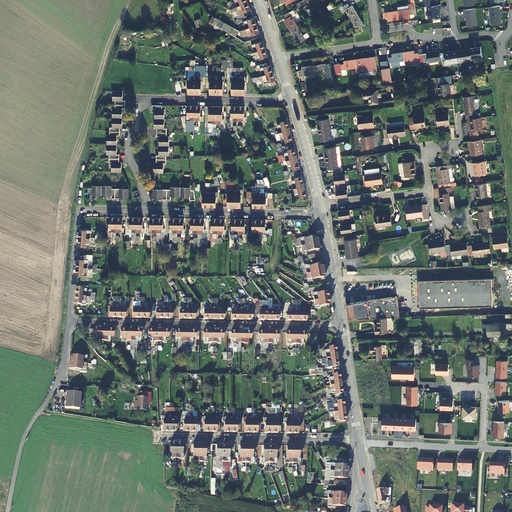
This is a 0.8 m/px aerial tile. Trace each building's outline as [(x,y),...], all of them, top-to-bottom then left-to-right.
[(296,3),(297,9),(307,7),(305,1),(296,3)] [(237,7),(235,8),(238,16),(239,18),(246,15),(245,13),(251,10),(247,3),(237,7)] [(351,19),(358,15),(352,6),(353,5),(352,5),(350,7),(348,3),(339,9),(340,10),(344,7),(351,19)] [(409,9),(398,11),(399,19),(410,17),(411,17),(410,17),(413,17),(414,15),(412,3),(408,4),(408,5),(409,9)] [(437,5),(427,6),(428,19),(440,18),(439,9),(441,9),(440,5),(437,5)] [(500,23),(498,6),(487,7),(490,24),(500,23)] [(399,19),(398,11),(384,13),(384,8),(382,8),(383,18),(387,18),(388,21),(388,20),(399,19)] [(475,9),(464,10),(466,26),(477,25),(475,9)] [(285,20),(290,30),(297,25),(292,17),(296,15),(293,10),(285,15),(287,18),(284,20),(285,20)] [(364,25),(358,15),(351,19),(358,31),(354,34),(355,35),(363,30),(361,27),(364,25)] [(210,22),(229,34),(233,27),(213,17),(210,22)] [(257,26),(254,18),(248,21),(248,20),(244,22),(245,25),(247,29),(257,26)] [(305,37),(303,35),(297,25),(290,30),(296,39),(296,40),(299,38),(301,41),(309,36),(308,35),(305,37)] [(247,29),(240,32),(242,36),(245,35),(246,37),(248,36),(249,37),(253,36),(254,35),(259,33),(257,26),(247,29)] [(265,50),(262,42),(256,44),(256,43),(252,45),(253,49),(253,48),(255,53),(265,50)] [(480,47),(470,49),(471,49),(472,59),(482,57),(480,47)] [(472,59),(471,49),(456,51),(458,63),(472,60),(472,59)] [(265,50),(255,53),(256,56),(257,61),(261,59),(267,57),(265,50)] [(414,50),(403,52),(404,60),(405,65),(420,63),(419,53),(415,53),(414,50)] [(439,50),(426,53),(423,54),(424,62),(428,62),(428,63),(441,61),(439,50)] [(456,51),(443,53),(445,65),(458,63),(456,51)] [(389,63),(404,60),(403,52),(392,54),(392,57),(388,57),(389,63)] [(356,68),(357,73),(377,70),(375,56),(355,59),(356,68)] [(334,63),(335,74),(342,73),(341,70),(346,69),(352,68),(353,75),(357,74),(357,73),(356,68),(355,59),(344,61),(344,64),(341,65),(340,63),(334,63)] [(325,72),(326,74),(326,77),(330,76),(329,66),(325,67),(325,64),(324,64),(313,65),(315,74),(319,73),(325,72)] [(315,74),(313,65),(302,67),(302,70),(298,71),(300,81),(301,80),(301,76),(315,74)] [(273,73),(270,66),(264,68),(264,67),(260,69),(261,72),(262,76),(273,73)] [(381,69),(383,85),(391,84),(388,67),(381,69)] [(273,73),(262,76),(264,80),(263,80),(265,84),(269,83),(270,86),(276,84),(273,73)] [(195,94),(195,77),(191,76),(187,76),(187,81),(189,81),(189,93),(195,94)] [(195,94),(202,94),(202,81),(203,81),(203,76),(200,76),(199,77),(195,77),(195,94)] [(217,94),(217,77),(213,77),(213,76),(209,76),(209,81),(211,81),(210,94),(217,94)] [(217,94),(223,94),(224,81),(226,81),(226,76),(222,76),(222,77),(217,77),(217,94)] [(239,95),(239,77),(235,77),(229,76),(229,81),(233,81),(233,94),(239,95)] [(451,83),(450,76),(436,78),(438,89),(439,89),(440,95),(451,94),(449,83),(451,83)] [(378,102),(377,97),(376,90),(361,92),(362,98),(369,97),(370,104),(378,103),(378,102)] [(125,105),(125,101),(123,101),(123,91),(113,91),(113,101),(115,101),(115,105),(125,105)] [(476,112),(473,94),(464,95),(466,113),(476,112)] [(113,118),(123,119),(123,109),(125,109),(125,105),(115,105),(115,109),(113,109),(113,118)] [(153,106),(153,110),(155,110),(155,120),(165,120),(165,110),(162,110),(162,106),(153,106)] [(194,107),(188,107),(188,119),(186,119),(186,124),(194,124),(194,107)] [(194,107),(194,124),(197,124),(202,125),(202,119),(200,119),(200,107),(194,107)] [(216,107),(216,124),(221,124),(221,125),(225,125),(225,119),(222,119),(222,107),(216,107)] [(238,108),(232,107),(232,120),(230,120),(230,125),(234,125),(234,124),(238,124),(238,108)] [(238,108),(238,124),(242,124),(242,125),(246,125),(246,120),(244,120),(244,108),(238,108)] [(450,126),(448,114),(436,116),(438,126),(446,125),(446,127),(450,126)] [(423,115),(408,117),(410,129),(414,128),(414,130),(419,130),(419,128),(425,127),(423,115)] [(359,128),(374,126),(373,116),(358,118),(359,128)] [(123,119),(113,118),(113,129),(110,129),(110,132),(120,132),(120,129),(123,129),(123,119)] [(481,118),(469,119),(470,126),(469,126),(471,141),(479,140),(478,131),(483,131),(481,118)] [(318,131),(330,130),(328,119),(317,121),(318,128),(317,128),(318,131)] [(157,133),(167,133),(167,130),(165,130),(165,120),(155,120),(155,129),(157,129),(157,133)] [(290,131),(287,121),(284,122),(281,122),(281,124),(277,125),(278,129),(279,133),(290,131)] [(392,138),(397,138),(397,136),(400,136),(406,135),(404,125),(387,127),(388,137),(392,137),(392,138)] [(330,130),(318,131),(318,135),(319,135),(320,141),(331,140),(330,130)] [(290,131),(279,133),(280,138),(281,141),(285,140),(286,142),(292,140),(290,131)] [(157,133),(157,137),(159,137),(159,146),(169,147),(170,137),(167,137),(167,133),(157,133)] [(374,135),(361,136),(362,148),(373,147),(372,139),(374,139),(374,135)] [(117,145),(118,136),(110,136),(107,136),(107,145),(117,145)] [(483,154),(481,139),(479,140),(471,141),(469,141),(471,155),(483,154)] [(120,159),(120,155),(117,155),(117,145),(107,145),(107,155),(110,155),(110,159),(120,159)] [(169,147),(159,146),(159,156),(157,156),(157,160),(167,160),(167,156),(169,156),(169,147)] [(325,160),(337,158),(336,148),(325,149),(326,155),(325,156),(325,160)] [(297,158),(294,149),(288,150),(288,152),(284,153),(285,157),(286,157),(287,161),(297,158)] [(297,158),(287,161),(288,165),(287,165),(288,169),(292,168),(293,170),(299,168),(297,158)] [(337,158),(325,160),(326,163),(327,163),(327,170),(338,168),(337,158)] [(120,159),(110,159),(110,162),(112,163),(112,173),(122,173),(122,163),(120,163),(120,159)] [(157,163),(154,163),(154,173),(164,173),(164,164),(167,164),(167,160),(157,160),(157,163)] [(416,165),(415,161),(413,161),(403,162),(403,163),(400,163),(399,165),(400,173),(405,172),(405,177),(416,176),(415,165),(416,165)] [(486,174),(484,161),(472,163),(473,169),(474,169),(474,176),(486,174)] [(448,168),(452,168),(452,164),(437,167),(439,184),(450,183),(450,178),(448,168)] [(367,186),(381,184),(380,174),(365,176),(367,186)] [(217,177),(219,184),(227,182),(225,175),(217,177)] [(336,184),(336,188),(344,187),(344,183),(346,183),(345,175),(334,177),(335,184),(336,184)] [(304,186),(302,176),(295,178),(295,180),(291,181),(292,185),(293,184),(294,189),(304,186)] [(488,197),(486,183),(476,185),(477,194),(476,194),(477,198),(488,197)] [(102,196),(103,186),(93,186),(93,188),(89,188),(89,198),(93,198),(93,196),(102,196)] [(103,186),(102,196),(112,196),(111,199),(115,199),(115,189),(112,189),(112,186),(103,186)] [(304,186),(294,189),(295,193),(294,193),(296,197),(300,196),(300,198),(306,196),(304,186)] [(168,190),(167,200),(171,200),(171,198),(181,198),(181,188),(171,187),(171,190),(168,190)] [(344,187),(336,188),(337,191),(336,191),(337,199),(348,197),(347,189),(344,190),(344,187)] [(181,188),(181,198),(190,198),(190,200),(195,200),(194,191),(190,190),(191,188),(181,188)] [(115,189),(115,199),(129,199),(129,189),(115,189)] [(167,200),(168,190),(154,190),(153,200),(167,200)] [(235,208),(235,190),(230,190),(226,190),(226,194),(228,195),(228,207),(235,208)] [(235,208),(241,208),(241,195),(243,195),(243,190),(239,190),(235,190),(235,208)] [(210,207),(210,193),(206,193),(206,192),(202,192),(202,197),(203,197),(203,207),(210,207)] [(210,207),(216,207),(216,197),(218,197),(218,192),(214,192),(214,193),(210,193),(210,207)] [(440,194),(442,210),(452,209),(450,197),(449,192),(442,193),(440,194)] [(260,208),(260,193),(255,193),(252,193),(252,198),(253,198),(253,208),(260,208)] [(264,193),(260,193),(260,208),(266,208),(266,198),(268,198),(268,193),(265,193),(264,193)] [(493,211),(492,204),(479,206),(480,211),(479,212),(481,228),(492,226),(490,211),(493,211)] [(410,205),(405,206),(407,219),(424,217),(422,205),(410,207),(410,205)] [(341,223),(348,222),(348,219),(351,218),(350,210),(339,212),(340,220),(340,219),(341,223)] [(377,227),(387,226),(385,216),(382,216),(381,215),(375,216),(377,227)] [(117,218),(111,218),(110,228),(109,228),(109,233),(112,233),(112,232),(116,232),(117,218)] [(117,218),(116,232),(121,232),(121,233),(125,233),(125,228),(123,228),(123,218),(117,218)] [(137,218),(131,218),(130,228),(129,228),(129,233),(132,233),(132,232),(137,232),(137,218)] [(158,219),(151,218),(151,228),(149,228),(149,230),(149,233),(153,233),(157,233),(158,219)] [(157,233),(160,233),(161,233),(166,234),(166,229),(164,229),(164,219),(158,219),(157,233)] [(178,219),(171,219),(171,229),(170,229),(170,233),(173,233),(178,233),(178,219)] [(178,219),(178,233),(182,233),(182,234),(186,234),(186,229),(184,229),(184,219),(178,219)] [(198,219),(192,219),(192,229),(190,229),(190,234),(194,234),(198,234),(198,219)] [(198,219),(198,234),(202,234),(206,234),(207,230),(205,230),(205,219),(198,219)] [(219,220),(212,220),(212,229),(211,229),(210,235),(214,235),(214,234),(218,234),(219,220)] [(219,220),(218,234),(223,234),(223,235),(227,235),(227,230),(225,230),(225,220),(219,220)] [(239,220),(233,220),(233,230),(231,230),(231,234),(234,234),(239,234),(239,220)] [(239,220),(239,234),(243,234),(243,235),(247,235),(247,230),(245,230),(245,220),(239,220)] [(259,221),(253,220),(253,230),(252,230),(251,235),(255,235),(255,234),(259,234),(259,221)] [(259,221),(259,234),(263,235),(267,235),(267,230),(265,230),(266,221),(259,221)] [(349,225),(348,222),(341,223),(341,226),(342,234),(353,232),(352,225),(349,225)] [(81,238),(90,238),(91,235),(92,230),(87,230),(81,230),(80,238),(81,238)] [(509,247),(508,236),(493,238),(494,249),(509,247)] [(317,244),(316,237),(303,240),(303,239),(299,240),(299,243),(300,243),(301,247),(317,244)] [(81,238),(80,238),(79,245),(90,246),(91,241),(90,241),(90,238),(81,238)] [(345,250),(357,248),(356,239),(344,241),(345,250)] [(442,257),(446,256),(444,239),(441,239),(441,241),(429,242),(430,253),(442,252),(442,257)] [(163,254),(171,254),(171,244),(164,243),(163,254)] [(450,243),(450,244),(451,255),(451,256),(468,253),(467,243),(460,244),(454,244),(454,243),(450,243)] [(473,255),(491,253),(490,243),(472,245),(473,255)] [(317,244),(301,247),(302,251),(301,251),(302,255),(306,254),(306,253),(319,250),(317,244)] [(358,257),(357,248),(345,250),(346,259),(358,257)] [(78,267),(87,268),(88,265),(89,260),(84,259),(84,260),(78,259),(77,267),(78,267)] [(323,272),(322,265),(309,268),(309,266),(304,267),(305,271),(306,271),(306,275),(323,272)] [(77,267),(77,275),(83,275),(83,276),(87,276),(88,271),(87,270),(87,268),(78,267),(77,267)] [(323,272),(306,275),(307,278),(306,278),(307,283),(312,282),(311,280),(324,278),(323,272)] [(494,279),(419,282),(420,309),(493,307),(492,292),(494,292),(494,279)] [(75,296),(85,297),(85,294),(86,294),(86,289),(82,289),(76,289),(75,296)] [(328,299),(327,293),(317,294),(317,293),(312,294),(313,297),(314,301),(328,299)] [(75,296),(74,304),(85,305),(85,300),(85,297),(75,296)] [(359,303),(346,305),(349,319),(349,320),(349,321),(364,319),(373,319),(378,319),(387,319),(400,318),(399,314),(397,297),(359,303)] [(328,299),(314,301),(314,305),(314,309),(319,309),(318,307),(329,306),(328,299)] [(268,311),(268,305),(268,302),(263,302),(263,303),(254,303),(254,310),(258,310),(258,321),(268,321),(268,311)] [(187,319),(194,320),(194,313),(195,313),(195,309),(194,309),(194,305),(191,305),(191,309),(187,309),(187,319)] [(117,318),(117,308),(112,308),(109,308),(109,311),(109,312),(109,318),(117,318)] [(117,318),(124,318),(124,312),(125,312),(125,308),(121,308),(117,308),(117,318)] [(140,308),(136,308),(132,308),(132,312),(132,318),(140,318),(140,308)] [(140,318),(148,319),(148,313),(148,308),(144,308),(144,309),(140,308),(140,318)] [(163,319),(163,309),(159,309),(155,308),(155,312),(155,319),(163,319)] [(163,319),(171,319),(171,313),(172,313),(172,309),(167,309),(163,309),(163,319)] [(187,319),(187,309),(183,309),(179,309),(178,313),(179,313),(179,319),(187,319)] [(213,320),(213,309),(209,309),(205,309),(205,313),(203,313),(203,320),(213,320)] [(213,320),(223,320),(223,314),(221,314),(221,309),(218,309),(218,310),(213,309),(213,320)] [(240,320),(241,310),(237,310),(237,309),(232,309),(232,314),(230,314),(230,320),(240,320)] [(240,320),(250,321),(250,314),(249,314),(249,310),(244,310),(241,310),(240,320)] [(268,321),(278,321),(278,315),(276,315),(276,310),(272,310),(272,311),(268,311),(268,321)] [(295,321),(295,311),(291,311),(291,310),(287,310),(287,315),(286,315),(286,321),(295,321)] [(295,321),(306,321),(306,314),(304,314),(304,311),(300,311),(295,311),(295,321)] [(388,333),(387,319),(378,319),(378,327),(376,327),(376,333),(388,333)] [(486,326),(486,331),(487,338),(506,338),(506,325),(486,326)] [(103,330),(89,330),(89,336),(94,337),(94,341),(98,341),(103,341),(103,330)] [(103,330),(103,341),(106,341),(110,341),(110,337),(112,337),(112,330),(103,330)] [(130,331),(120,330),(120,337),(122,337),(122,341),(126,342),(126,341),(130,341),(130,331)] [(130,331),(130,341),(134,341),(134,342),(138,342),(138,337),(140,337),(140,331),(130,331)] [(158,331),(148,331),(148,337),(150,337),(150,342),(153,342),(157,342),(158,331)] [(158,331),(157,342),(161,342),(165,342),(165,338),(167,338),(167,331),(158,331)] [(185,332),(175,331),(174,338),(176,338),(176,343),(180,343),(180,342),(185,342),(185,332)] [(185,332),(185,342),(189,342),(189,343),(193,343),(193,338),(195,338),(195,332),(185,332)] [(213,332),(202,332),(202,338),(204,338),(204,343),(208,343),(208,342),(212,343),(213,332)] [(213,332),(212,343),(217,343),(220,343),(220,339),(222,339),(222,332),(213,332)] [(240,332),(230,332),(230,339),(232,339),(232,344),(236,344),(236,343),(240,343),(240,332)] [(240,332),(240,343),(244,343),(244,344),(248,344),(248,339),(250,339),(250,333),(240,332)] [(268,333),(257,333),(257,339),(260,339),(259,344),(263,344),(267,344),(268,333)] [(268,333),(267,344),(271,344),(275,344),(276,340),(277,340),(277,333),(268,333)] [(295,334),(285,334),(285,340),(287,340),(287,345),(291,345),(291,344),(295,344),(295,334)] [(295,334),(295,344),(299,344),(299,345),(303,345),(303,340),(305,340),(305,334),(295,334)] [(381,360),(381,346),(371,346),(371,353),(373,353),(374,360),(381,360)] [(336,357),(335,347),(328,348),(328,350),(324,351),(325,354),(326,359),(336,357)] [(70,363),(86,364),(86,360),(87,360),(87,356),(82,355),(82,357),(70,356),(69,363),(70,363)] [(336,357),(326,359),(326,363),(327,369),(338,367),(336,357)] [(497,360),(496,377),(507,378),(508,361),(497,360)] [(474,361),(466,361),(466,365),(468,365),(468,377),(479,377),(479,370),(480,370),(480,365),(474,365),(474,361)] [(69,363),(68,369),(81,370),(81,372),(86,372),(86,368),(86,364),(70,363),(69,363)] [(449,364),(436,364),(436,374),(444,374),(444,375),(448,375),(449,364)] [(340,385),(339,375),(332,376),(332,377),(328,378),(328,382),(329,381),(330,387),(340,385)] [(507,382),(496,381),(496,394),(506,395),(507,382)] [(340,385),(330,387),(330,390),(329,390),(330,394),(334,393),(335,395),(342,394),(340,385)] [(418,386),(407,386),(407,405),(418,405),(418,386)] [(64,409),(78,410),(80,394),(66,393),(65,398),(64,403),(64,409)] [(152,395),(141,393),(140,398),(137,398),(137,405),(135,405),(134,411),(147,412),(147,406),(148,399),(151,399),(152,395)] [(449,399),(441,399),(440,409),(453,410),(453,398),(449,398),(449,399)] [(509,400),(498,400),(498,404),(499,404),(500,411),(510,411),(509,400)] [(344,412),(343,402),(336,403),(336,405),(332,406),(332,410),(333,410),(333,413),(344,412)] [(464,405),(463,417),(476,417),(476,407),(471,406),(468,406),(468,405),(464,405)] [(344,412),(333,413),(334,418),(333,418),(334,422),(338,421),(338,423),(343,423),(345,422),(344,412)] [(169,432),(169,418),(165,418),(160,418),(160,422),(162,422),(162,432),(169,432)] [(169,432),(175,432),(175,422),(177,422),(177,418),(173,418),(169,418),(169,432)] [(189,433),(189,418),(185,418),(181,418),(181,422),(183,422),(182,432),(189,433)] [(189,433),(195,433),(195,423),(197,423),(197,418),(193,418),(193,419),(189,418),(189,433)] [(209,433),(210,419),(206,419),(206,418),(202,418),(202,423),(203,423),(203,433),(209,433)] [(209,433),(216,433),(216,423),(218,423),(218,419),(213,419),(210,419),(209,433)] [(229,433),(230,419),(225,419),(222,419),(222,423),(224,423),(223,433),(229,433)] [(229,433),(236,433),(236,423),(238,423),(238,419),(234,419),(230,419),(229,433)] [(250,434),(256,434),(257,424),(258,424),(258,420),(254,419),(254,420),(250,420),(250,434)] [(270,434),(270,420),(266,420),(262,420),(262,424),(264,424),(264,434),(270,434)] [(291,434),(291,420),(288,420),(283,420),(283,424),(285,424),(285,434),(291,434)] [(291,434),(297,435),(297,425),(299,425),(299,420),(295,420),(295,421),(291,420),(291,434)] [(504,422),(494,421),(493,437),(504,437),(504,422)] [(452,423),(440,422),(440,432),(450,433),(451,429),(452,423)] [(175,445),(169,445),(168,455),(167,455),(167,459),(170,459),(175,459),(175,445)] [(175,445),(175,459),(179,459),(183,459),(183,455),(181,455),(181,445),(175,445)] [(198,445),(192,445),(192,458),(190,458),(190,462),(194,462),(198,462),(198,445)] [(222,445),(216,445),(215,458),(214,458),(214,463),(217,463),(217,462),(222,462),(222,445)] [(222,469),(222,472),(226,472),(226,469),(225,469),(225,468),(229,468),(229,463),(230,463),(230,458),(228,458),(228,445),(222,445),(222,462),(222,468),(222,469)] [(245,446),(239,446),(239,458),(237,458),(237,463),(241,463),(245,463),(245,446)] [(245,446),(245,463),(249,463),(253,463),(253,459),(252,459),(252,446),(245,446)] [(292,446),(286,446),(286,459),(284,459),(284,464),(288,464),(288,463),(292,463),(292,446)] [(426,460),(425,459),(417,458),(417,470),(433,471),(434,459),(427,459),(427,460),(426,460)] [(453,460),(437,459),(437,470),(452,471),(453,460)] [(472,461),(457,460),(457,471),(472,472),(472,461)] [(490,463),(489,474),(504,475),(505,463),(499,462),(499,464),(496,464),(496,463),(490,463)] [(347,473),(348,467),(335,466),(335,464),(330,464),(330,468),(330,472),(346,473),(347,473)] [(346,473),(330,472),(330,476),(329,476),(329,480),(334,480),(334,478),(347,479),(347,473),(346,473)] [(376,491),(379,505),(384,504),(383,498),(387,497),(386,490),(376,491)] [(345,501),(345,495),(333,494),(333,492),(328,492),(328,496),(328,500),(345,501)] [(345,501),(328,500),(328,504),(327,503),(327,507),(331,508),(332,506),(344,507),(345,501)]
